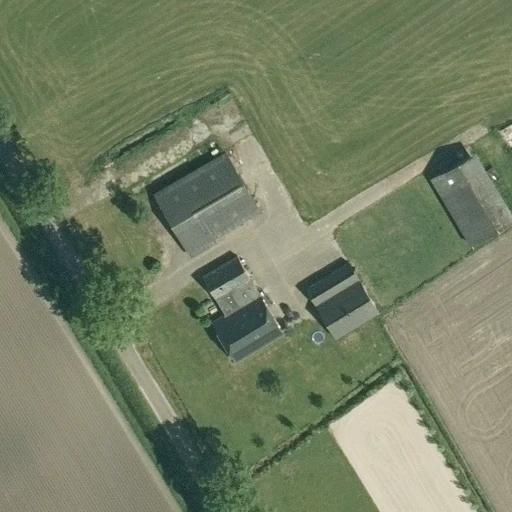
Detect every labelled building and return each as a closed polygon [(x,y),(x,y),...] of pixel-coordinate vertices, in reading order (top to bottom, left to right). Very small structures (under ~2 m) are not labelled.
[(196,124),(176,136),(185,152),(205,140),(196,124)] [(428,179),(468,246),(511,219),(511,214),(473,151),(428,179)] [(154,194),(190,256),(215,241),(213,237),(259,210),(225,153),(154,194)] [(212,322),(234,360),(282,332),(237,256),(203,276),(225,314),(212,322)] [(303,288),(334,339),(378,312),(347,261),(303,288)]
